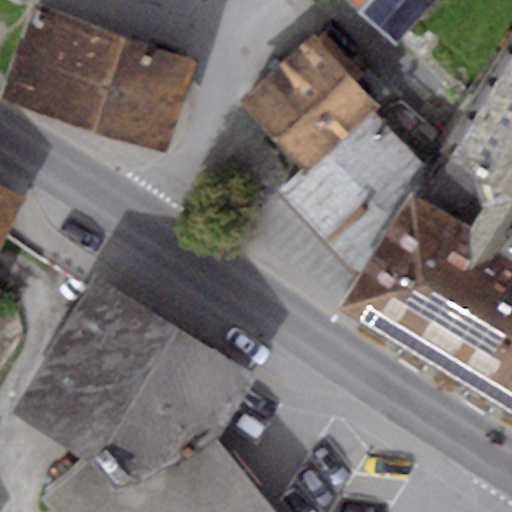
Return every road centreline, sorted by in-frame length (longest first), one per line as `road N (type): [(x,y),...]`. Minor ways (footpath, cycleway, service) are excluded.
road 1 (primary): [(511,467),(138,220)]
road 2 (residential): [(138,220),(205,126),(215,87),(212,45),(92,0)]
road 3 (residential): [(0,416),(44,338),(34,287),(0,275)]
road 4 (primary): [(138,220),(0,137)]
